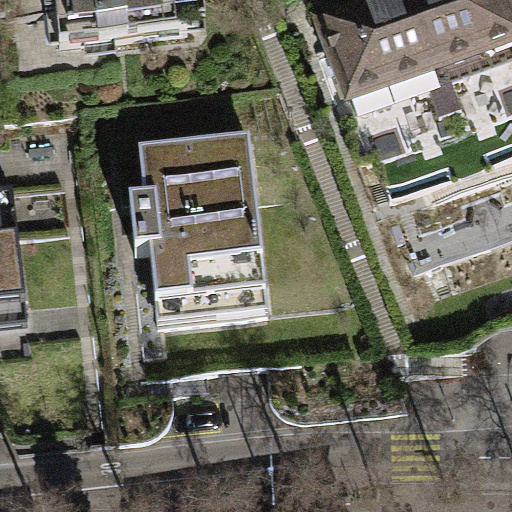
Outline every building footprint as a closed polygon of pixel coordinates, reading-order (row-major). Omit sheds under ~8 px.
[(54,0),(59,49),(187,39),(183,0),(54,0)] [(350,100),(433,71),(407,0),(352,0),(355,7),(321,19),(350,100)] [(407,0),(433,71),(511,42),(511,27),(502,0),(407,0)] [(247,142),(139,153),(144,203),(129,205),(134,258),(148,256),(153,311),(264,300),(247,142)] [(0,333),(26,330),(11,194),(0,195),(0,333)]
